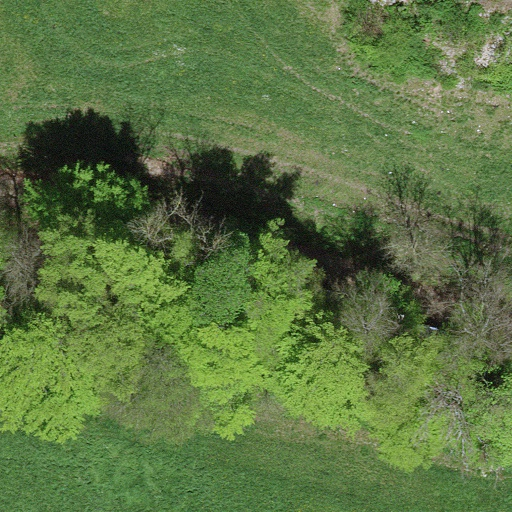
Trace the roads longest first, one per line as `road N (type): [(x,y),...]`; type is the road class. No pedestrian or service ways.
road 1 (track): [(0,185),(119,202),(511,323)]
road 2 (track): [(511,474),(261,420),(0,415)]
